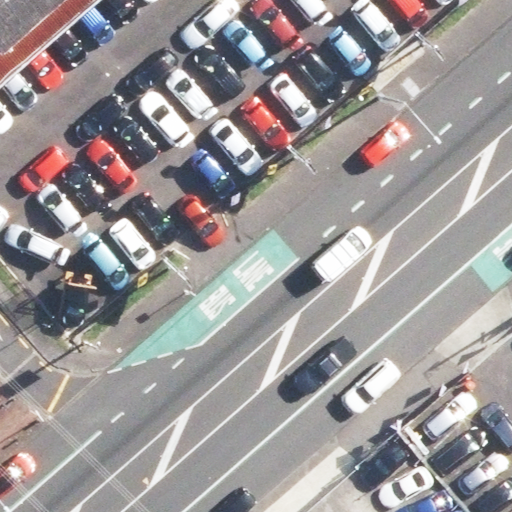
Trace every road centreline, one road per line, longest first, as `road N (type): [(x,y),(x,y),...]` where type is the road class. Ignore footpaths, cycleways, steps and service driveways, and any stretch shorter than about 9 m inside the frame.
road 1 (secondary): [(235,424),(511,181)]
road 2 (unclassified): [(0,332),(53,387),(143,412),(235,424)]
road 3 (secondary): [(136,511),(235,424)]
